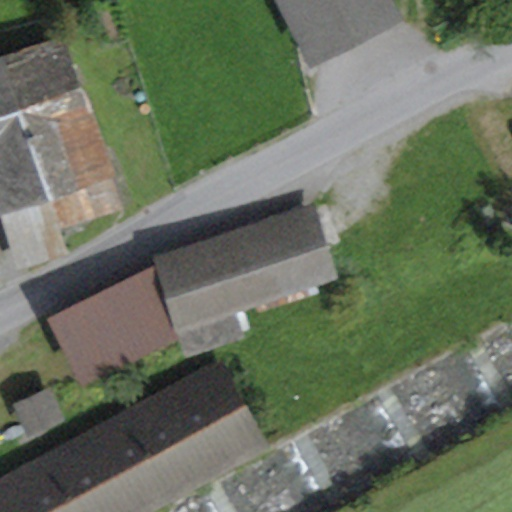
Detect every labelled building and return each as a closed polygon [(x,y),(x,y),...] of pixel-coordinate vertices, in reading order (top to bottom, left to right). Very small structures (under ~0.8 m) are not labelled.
[(288,0),(313,48),(389,10),(384,0),(288,0)] [(9,58),(15,78),(12,79),(48,186),(61,226),(120,207),(106,166),(108,165),(85,94),(77,97),(58,41),(9,58)] [(0,178),(7,200),(45,187),(48,186),(12,79),(5,58),(0,59),(0,178)] [(45,187),(7,200),(27,261),(65,249),(45,187)] [(238,331),(230,306),(331,273),(312,215),(165,263),(184,320),(193,317),(201,343),(238,331)] [(80,370),(184,320),(165,263),(54,316),(80,370)] [(221,368),(0,486),(0,511),(128,511),(260,441),(221,368)] [(21,403),(32,427),(56,416),(45,392),(21,403)]
